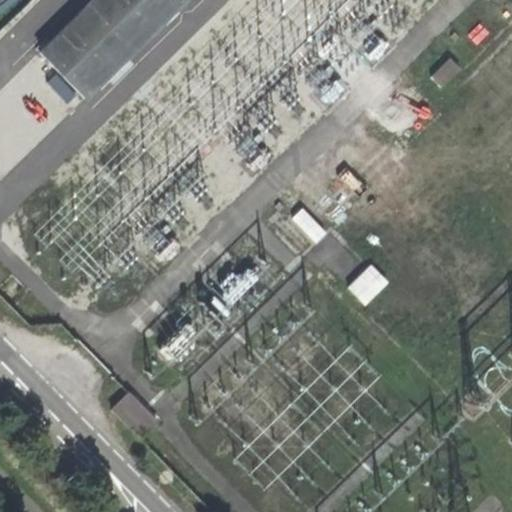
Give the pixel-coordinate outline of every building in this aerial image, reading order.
[(181,0),(90,0),(35,54),(80,99),(181,0)] [(459,69),(448,57),(428,77),(440,88),(459,69)] [(323,231),(300,207),(289,218),(312,242),(323,231)] [(387,282),(368,264),(345,288),(363,306),(387,282)] [(126,391),(110,406),(139,436),(155,421),(126,391)]
